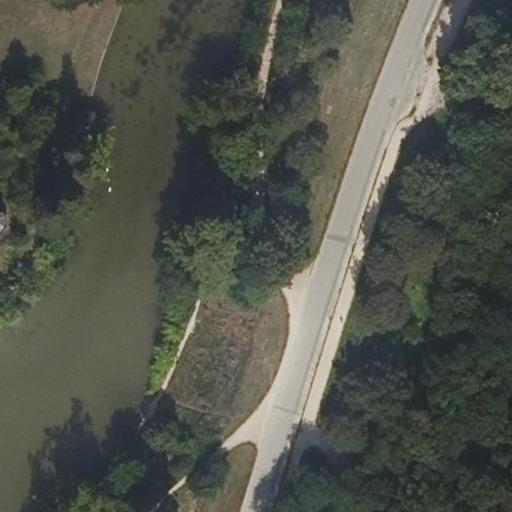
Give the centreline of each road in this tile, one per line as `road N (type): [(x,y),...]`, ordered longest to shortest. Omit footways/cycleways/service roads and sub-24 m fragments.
road 1 (track): [(281,417),(329,446),(352,496),(351,511)]
road 2 (track): [(388,92),(511,88)]
